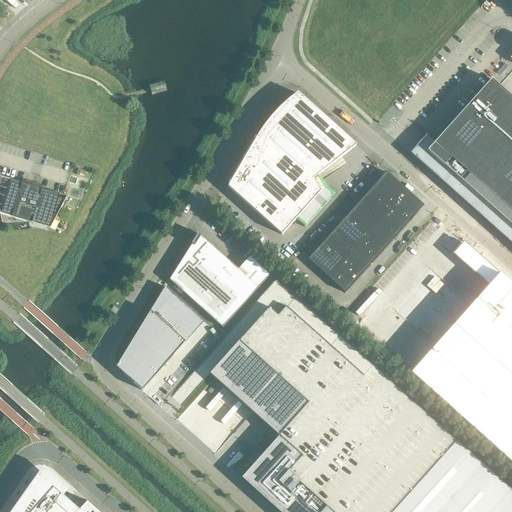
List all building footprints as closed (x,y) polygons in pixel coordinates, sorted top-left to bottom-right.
[(434,175),(511,244),(511,97),(491,79),(428,152),(431,159),(432,170),(433,173),(434,175)] [(165,80),(150,84),(152,94),(168,90),(165,80)] [(298,94),(297,93),(288,101),(279,109),(271,117),(264,126),(258,136),(253,144),(245,157),(228,188),(254,211),(255,211),(271,225),(282,235),(297,218),(306,226),(331,198),(324,192),(322,190),(314,178),(356,146),(298,94)] [(387,173),(308,259),(345,293),(423,206),(387,173)] [(67,197),(0,176),(0,213),(50,228),(67,197)] [(246,276),(198,234),(174,271),(193,288),(186,295),(222,328),(270,275),(257,264),(246,276)] [(488,286),(410,374),(511,465),(511,285),(469,247),(468,246),(457,258),(458,259),(458,260),(488,286)] [(276,280),(171,397),(181,406),(209,374),(279,436),(243,476),(241,478),(278,511),(392,511),(456,442),(345,342),(276,280)] [(204,322),(193,313),(165,287),(121,358),(117,365),(116,367),(124,375),(128,378),(142,391),(204,322)] [(511,511),(511,492),(456,442),(392,511),(511,511)] [(239,461),(243,456),(238,452),(226,466),(229,468),(231,465),(232,466),(234,463),(235,464),(238,461),(239,461)] [(38,475),(12,511),(100,511),(87,500),(78,510),(78,509),(75,511),(69,511),(58,501),(61,496),(38,475)]
